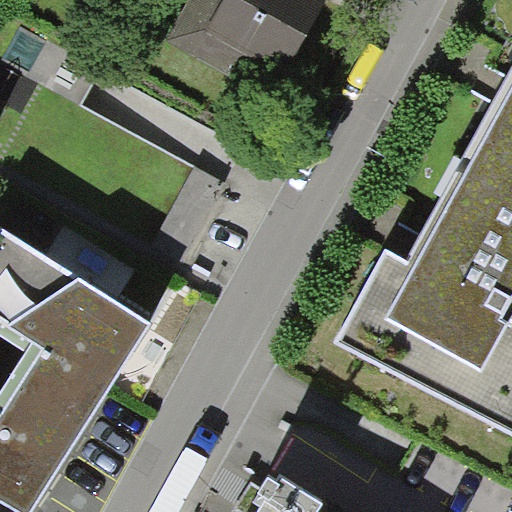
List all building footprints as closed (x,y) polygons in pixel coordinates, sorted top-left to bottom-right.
[(271,101),(320,15),(293,0),(196,0),(171,45),(271,101)] [(511,68),(401,278),(510,342),(511,338),(511,68)] [(0,503),(15,511),(34,511),(108,383),(146,317),(0,234),(0,503)] [(511,342),(510,342),(401,278),(379,266),(330,359),(508,453),(511,446),(511,342)] [(254,511),(314,511),(323,499),(279,472),(254,511)]
